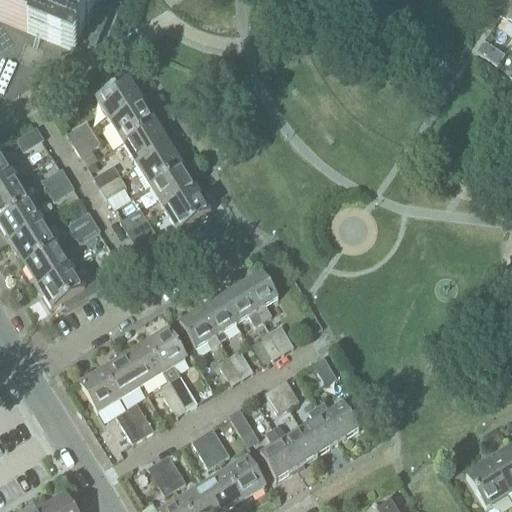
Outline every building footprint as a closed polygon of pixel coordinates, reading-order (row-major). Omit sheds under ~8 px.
[(0,0),(0,113),(93,57),(100,40),(114,5),(116,0),(0,0)] [(107,128),(141,107),(127,85),(93,106),(107,128)] [(141,107),(107,128),(121,150),(155,130),(141,107)] [(70,152),(90,139),(83,128),(63,141),(70,152)] [(155,130),(121,150),(135,173),(168,152),(155,130)] [(33,135),(12,149),(19,160),(40,146),(33,135)] [(97,151),(90,139),(70,152),(77,164),(97,151)] [(182,173),(168,152),(135,173),(148,194),(182,173)] [(0,195),(14,187),(0,164),(0,195)] [(97,196),(118,183),(110,171),(90,185),(97,196)] [(182,173),(148,194),(161,215),(195,194),(182,173)] [(44,199),(65,186),(58,176),(37,189),(44,199)] [(118,183),(97,196),(104,206),(124,193),(118,183)] [(71,195),(65,186),(44,199),(50,209),(71,195)] [(14,187),(0,195),(0,226),(28,209),(14,187)] [(195,194),(161,215),(176,237),(209,217),(195,194)] [(28,209),(0,226),(0,238),(8,252),(41,231),(28,209)] [(124,238),(145,225),(138,214),(117,228),(124,238)] [(72,242),(92,229),(86,219),(65,232),(72,242)] [(152,235),(145,225),(124,238),(131,249),(152,235)] [(98,238),(92,229),(72,242),(78,251),(98,238)] [(55,252),(41,231),(8,252),(22,273),(55,252)] [(68,273),(55,252),(22,273),(35,294),(68,273)] [(96,280),(103,291),(123,278),(116,267),(96,280)] [(82,296),(68,273),(35,294),(49,316),(82,296)] [(260,277),(239,290),(262,328),(272,322),(264,310),(276,303),(260,277)] [(239,290),(219,303),(235,329),(247,321),(255,332),(262,328),(239,290)] [(219,303),(199,316),(221,353),(222,352),(219,348),(227,342),(223,336),(235,329),(219,303)] [(221,353),(199,316),(177,329),(193,354),(207,346),(214,357),(221,353)] [(267,336),(282,359),(291,353),(277,330),(267,336)] [(175,398),(185,415),(195,409),(172,372),(185,364),(167,335),(145,349),(163,378),(168,386),(169,388),(172,394),(175,398)] [(282,359),(267,336),(256,343),(270,366),(282,359)] [(145,349),(123,363),(141,392),(155,383),(160,391),(168,386),(163,378),(145,349)] [(238,355),(227,362),(241,384),(252,377),(238,355)] [(241,384),(227,362),(215,369),(229,392),(241,384)] [(322,363),(312,369),(313,370),(325,390),(336,384),(323,363),(323,362),(322,363)] [(123,363),(101,377),(119,406),(141,392),(123,363)] [(119,406),(101,377),(78,390),(80,394),(87,404),(96,420),(119,406)] [(285,385),(274,392),(288,413),(298,406),(286,387),(286,386),(285,385)] [(169,388),(158,395),(175,422),(185,415),(175,398),(172,394),(169,388)] [(274,392),(264,399),(265,400),(278,420),(288,413),(274,392)] [(79,409),(87,404),(80,394),(73,399),(79,409)] [(324,407),(316,412),(338,447),(357,435),(341,409),(330,417),(324,407)] [(135,409),(125,416),(142,443),(152,436),(135,409)] [(314,426),(301,434),(317,460),(336,448),(338,447),(316,412),(308,417),(314,426)] [(237,415),(228,421),(241,442),(250,436),(252,435),(240,416),(239,414),(237,415)] [(142,443),(125,416),(114,423),(131,450),(142,443)] [(279,431),(273,435),(296,473),(316,461),(317,460),(301,434),(300,435),(287,443),(279,431)] [(212,434),(202,440),(218,468),(229,461),(212,434)] [(272,452),(260,460),(276,486),(295,474),(296,473),(273,435),(265,440),(272,452)] [(202,440),(191,447),(208,475),(209,474),(218,468),(202,440)] [(511,459),(509,454),(488,467),(507,499),(511,496),(511,459)] [(168,461),(158,467),(175,495),(185,488),(169,462),(168,461)] [(246,464),(224,477),(242,506),(264,493),(246,464)] [(158,467),(147,474),(165,501),(175,495),(158,467)] [(486,511),(507,499),(488,467),(464,482),(482,511),(486,511)] [(215,484),(203,491),(215,511),(233,511),(242,506),(224,477),(218,468),(209,474),(215,484)] [(215,511),(203,491),(181,505),(185,511),(215,511)] [(72,511),(65,501),(46,511),(72,511)]
